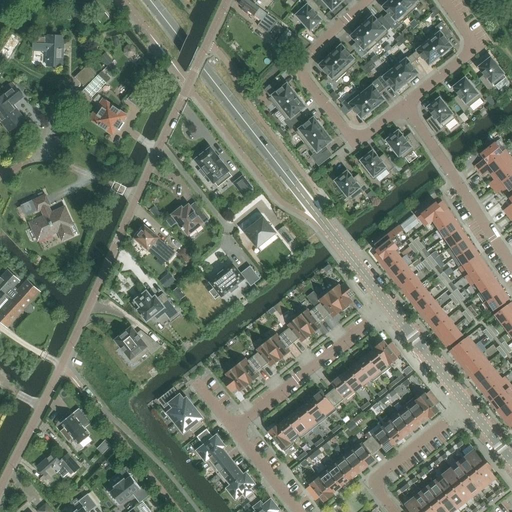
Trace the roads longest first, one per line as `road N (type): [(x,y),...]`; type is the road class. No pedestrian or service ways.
road 1 (residential): [(0,490),(227,0)]
road 2 (residential): [(403,105),(357,138),(302,75),(305,56),(368,0)]
road 3 (residential): [(144,0),(290,181)]
road 4 (residential): [(290,181),(154,0)]
road 5 (residential): [(390,307),(233,428)]
road 6 (residential): [(511,266),(403,105)]
road 7 (residential): [(290,181),(390,307)]
road 8 (residential): [(467,405),(378,478),(394,511)]
road 9 (residential): [(390,307),(467,405)]
